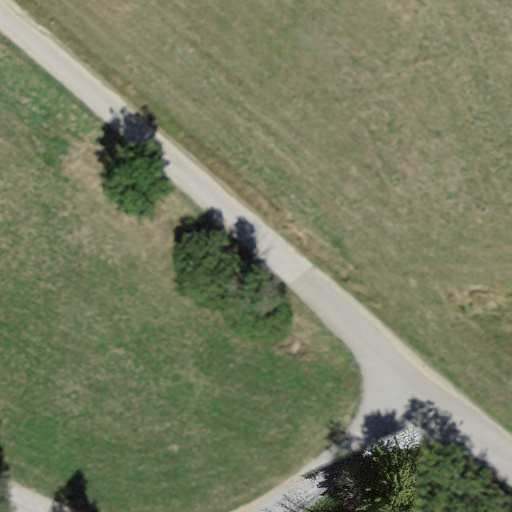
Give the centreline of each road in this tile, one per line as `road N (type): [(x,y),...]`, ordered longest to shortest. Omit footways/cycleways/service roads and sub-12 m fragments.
road 1 (residential): [(511,462),(415,389),(0,11)]
road 2 (track): [(311,511),(323,510),(415,389)]
